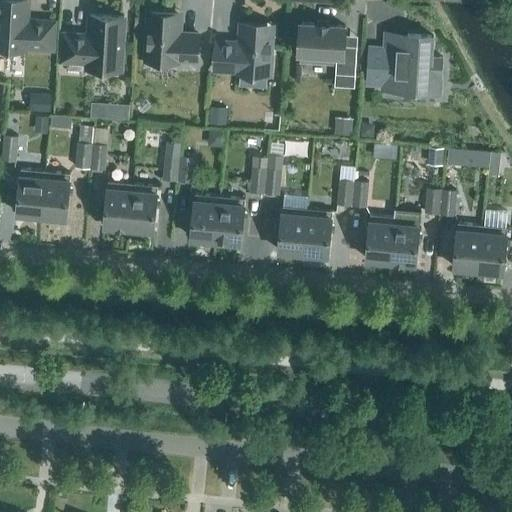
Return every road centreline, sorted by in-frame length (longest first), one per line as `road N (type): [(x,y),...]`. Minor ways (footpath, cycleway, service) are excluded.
road 1 (residential): [(0,249),(511,300)]
road 2 (tertiary): [(511,423),(0,372)]
road 3 (residential): [(511,481),(0,433)]
